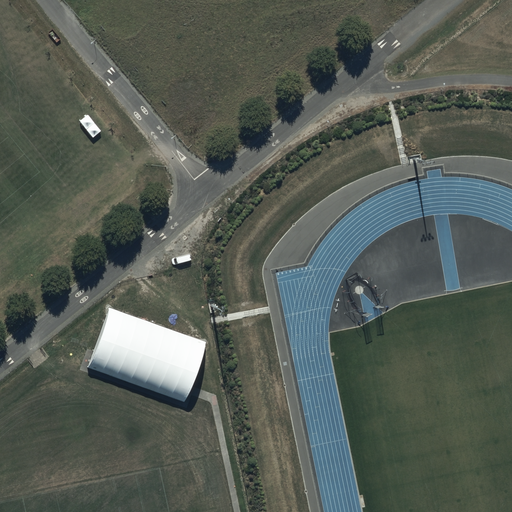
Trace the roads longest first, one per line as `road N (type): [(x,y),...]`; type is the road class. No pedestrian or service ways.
road 1 (residential): [(0,363),(207,194)]
road 2 (residential): [(49,0),(207,194)]
road 3 (residential): [(207,194),(396,38)]
